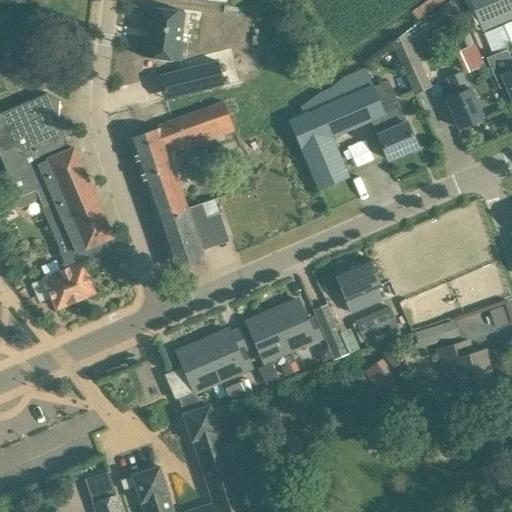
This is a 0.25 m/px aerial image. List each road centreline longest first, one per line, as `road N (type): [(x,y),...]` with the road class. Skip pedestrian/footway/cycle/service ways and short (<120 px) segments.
road 1 (tertiary): [(160,311),(483,171)]
road 2 (residential): [(160,311),(94,109),(109,0)]
road 3 (tertiary): [(0,382),(160,311)]
